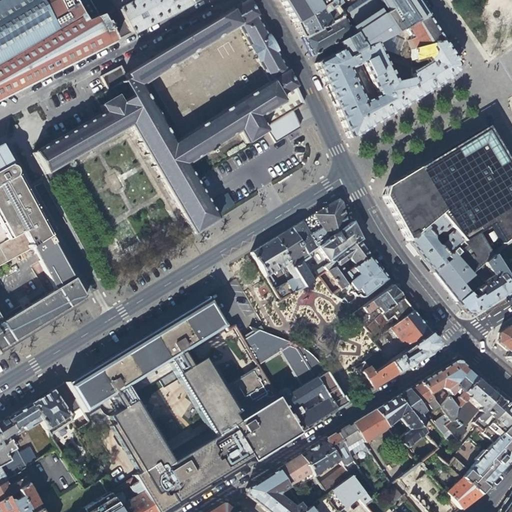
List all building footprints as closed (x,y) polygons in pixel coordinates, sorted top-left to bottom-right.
[(0,0),(0,98),(114,41),(111,36),(103,22),(102,23),(101,20),(88,0),(87,0),(97,16),(83,22),(68,0),(0,0)] [(129,126),(191,235),(216,220),(185,166),(238,133),(245,145),(265,132),(264,129),(260,123),(268,118),(266,114),(281,105),(287,115),(291,112),(302,105),(294,87),(295,87),(287,72),(286,73),(275,53),(275,52),(271,43),(266,36),(265,36),(254,17),(255,16),(246,0),(228,11),(229,12),(124,74),(122,75),(124,80),(133,96),(118,104),(114,97),(98,106),(102,113),(56,140),(31,154),(44,175),(129,126)] [(68,0),(83,22),(97,16),(87,0),(68,0)] [(88,0),(101,20),(117,11),(109,0),(88,0)] [(109,0),(117,11),(126,28),(129,33),(155,20),(159,18),(163,16),(164,15),(189,3),(186,0),(109,0)] [(341,0),(342,1),(344,0),(346,2),(349,0),(360,0),(373,19),(383,14),(389,30),(391,29),(393,33),(424,15),(414,0),(279,0),(280,2),(293,23),(317,8),(312,0),(341,0)] [(337,0),(329,0),(317,8),(293,23),(301,37),(340,15),(335,6),(339,3),(337,0)] [(346,136),(350,137),(374,122),(391,112),(415,97),(435,84),(452,74),(456,63),(441,41),(424,15),(393,33),(391,29),(389,30),(383,14),(373,19),(360,0),(349,0),(346,2),(344,0),(342,1),(339,3),(335,6),(340,15),(341,16),(345,13),(351,24),(347,27),(350,33),(333,43),(335,46),(337,50),(314,63),(317,70),(325,91),(333,106),(346,136)] [(103,22),(111,36),(126,28),(117,11),(101,20),(102,23),(103,22)] [(341,16),(340,15),(301,37),(305,45),(310,56),(333,43),(350,33),(347,27),(341,16)] [(114,41),(129,33),(126,28),(111,36),(114,41)] [(122,75),(124,74),(119,67),(100,77),(104,85),(106,89),(124,80),(122,75)] [(299,130),(291,112),(287,115),(276,121),(264,129),(265,132),(266,131),(269,136),(274,144),(299,130)] [(463,139),(416,167),(444,212),(440,214),(461,241),(466,245),(455,255),(470,274),(484,263),(493,255),(499,250),(504,246),(502,243),(511,234),(511,169),(507,161),(499,149),(485,125),(463,139)] [(0,166),(1,166),(2,168),(3,168),(4,168),(4,167),(5,167),(6,167),(7,167),(7,168),(8,168),(9,168),(9,169),(10,169),(10,170),(11,170),(11,171),(11,172),(11,173),(12,173),(11,174),(11,175),(11,176),(10,177),(10,178),(9,178),(9,179),(15,176),(0,148),(0,166)] [(0,243),(39,221),(25,195),(15,176),(9,179),(9,178),(10,178),(10,177),(11,176),(11,175),(11,174),(12,173),(11,173),(11,172),(11,171),(11,170),(10,170),(10,169),(9,169),(9,168),(8,168),(7,168),(7,167),(6,167),(5,167),(4,167),(4,168),(3,168),(2,168),(1,166),(0,166),(0,243)] [(444,212),(416,167),(404,175),(385,187),(381,196),(399,228),(407,241),(440,214),(444,212)] [(228,192),(212,201),(220,214),(235,206),(228,192)] [(319,243),(345,225),(342,213),(340,204),(337,200),(289,229),(282,233),(272,239),(290,269),(299,263),(306,258),(305,255),(320,244),(319,243)] [(431,272),(449,257),(446,253),(461,241),(440,214),(407,241),(419,256),(431,272)] [(0,243),(2,248),(0,249),(0,253),(16,244),(18,247),(16,248),(17,250),(22,247),(19,241),(43,228),(39,221),(0,243)] [(320,254),(327,264),(332,260),(331,258),(356,242),(359,240),(355,233),(349,222),(345,225),(319,243),(320,244),(305,255),(306,258),(309,256),(312,259),(320,254)] [(49,238),(43,228),(19,241),(22,247),(17,250),(16,248),(18,247),(16,244),(0,253),(0,267),(26,253),(32,249),(49,238)] [(511,234),(502,243),(504,246),(511,241),(511,234)] [(0,323),(0,352),(44,325),(83,302),(55,249),(49,238),(32,249),(54,291),(0,323)] [(262,245),(249,253),(277,302),(287,296),(301,288),(290,269),(272,239),(262,245)] [(348,258),(354,267),(368,257),(361,249),(356,242),(331,258),(332,260),(327,264),(322,268),(325,272),(338,290),(347,283),(351,280),(348,277),(345,273),(343,275),(337,266),(348,258)] [(453,253),(449,257),(431,272),(454,302),(466,292),(468,295),(480,285),(470,274),(455,255),(453,253)] [(483,283),(480,285),(468,295),(466,292),(454,302),(461,311),(466,312),(473,313),(492,301),(511,287),(511,286),(493,255),(484,263),(491,275),(482,281),(483,283)] [(347,283),(353,291),(379,271),(368,257),(354,267),(345,273),(348,277),(354,273),(356,276),(351,280),(347,283)] [(308,277),(299,263),(290,269),(301,288),(312,281),(311,280),(316,277),(325,272),(322,268),(308,277)] [(385,279),(379,271),(353,291),(338,302),(343,304),(344,303),(345,304),(348,304),(353,300),(354,298),(356,296),(359,298),(362,298),(370,292),(385,279)] [(365,314),(371,322),(400,298),(390,285),(352,314),(356,320),(365,314)] [(391,317),(396,323),(411,311),(400,298),(371,322),(370,322),(373,325),(375,323),(378,326),(380,326),(391,317)] [(129,398),(156,381),(158,380),(163,387),(173,380),(184,373),(180,367),(186,363),(182,356),(180,352),(222,325),(205,299),(146,335),(91,369),(108,396),(115,406),(129,398)] [(405,350),(429,334),(422,326),(411,311),(396,323),(388,329),(405,350)] [(381,335),(373,325),(370,322),(363,328),(368,334),(366,335),(371,342),(381,335)] [(508,353),(511,348),(511,331),(507,327),(498,333),(497,337),(497,342),(508,353)] [(240,340),(256,366),(276,353),(278,352),(292,344),(291,343),(262,332),(250,328),(249,329),(252,333),(246,336),(240,340)] [(387,362),(395,374),(417,360),(436,349),(436,346),(436,344),(429,334),(405,350),(387,362)] [(302,347),(291,343),(292,344),(302,359),(310,373),(334,411),(345,404),(324,371),(314,359),(307,352),(301,348),(302,347)] [(278,352),(300,388),(311,381),(308,375),(310,373),(302,359),(292,344),(278,352)] [(374,354),(363,362),(367,367),(371,373),(383,365),(376,353),(378,351),(376,347),(372,351),(374,354)] [(173,380),(191,408),(194,406),(195,406),(209,397),(215,406),(217,409),(229,401),(207,365),(202,368),(198,361),(189,367),(190,370),(184,373),(173,380)] [(363,381),(365,380),(360,372),(367,367),(363,362),(354,368),(363,381)] [(384,380),(395,374),(387,362),(383,365),(371,373),(367,367),(360,372),(365,380),(370,389),(384,380)] [(442,392),(433,403),(437,409),(445,399),(449,395),(453,390),(453,384),(465,369),(458,363),(452,362),(447,366),(425,379),(418,384),(427,395),(436,389),(442,392)] [(189,367),(186,363),(180,367),(184,373),(190,370),(189,367)] [(223,387),(231,400),(264,380),(256,366),(223,387)] [(81,412),(108,396),(91,369),(78,377),(65,385),(79,408),(81,412)] [(454,400),(449,395),(445,399),(454,410),(457,409),(467,397),(462,392),(475,378),(473,376),(468,372),(467,371),(465,369),(453,384),(453,390),(459,394),(454,400)] [(275,395),(275,397),(297,433),(320,419),(334,411),(310,373),(308,375),(311,381),(300,388),(290,394),(287,390),(284,389),(275,395)] [(481,383),(475,378),(462,392),(467,397),(457,409),(454,410),(445,399),(437,409),(443,416),(433,424),(443,436),(449,431),(457,441),(465,431),(463,428),(477,411),(480,414),(496,397),(481,383)] [(275,397),(264,380),(231,400),(237,410),(239,413),(237,414),(233,417),(225,422),(250,462),(297,433),(275,397)] [(66,417),(79,408),(65,385),(64,383),(56,388),(50,392),(58,404),(66,417)] [(433,403),(427,395),(418,384),(414,385),(406,390),(422,410),(427,416),(437,409),(433,403)] [(427,395),(433,403),(442,392),(436,389),(427,395)] [(418,414),(422,410),(406,390),(401,394),(395,397),(416,423),(422,418),(418,414)] [(70,421),(66,417),(58,404),(50,392),(41,397),(28,405),(39,421),(43,428),(48,435),(70,421)] [(195,406),(209,428),(223,419),(217,409),(215,406),(209,397),(195,406)] [(395,397),(387,402),(376,409),(389,427),(404,449),(423,433),(416,423),(395,397)] [(487,415),(493,421),(506,406),(501,401),(496,397),(480,414),(472,423),(482,431),(486,426),(481,422),(487,415)] [(131,479),(131,478),(146,469),(148,468),(147,466),(148,465),(147,464),(147,463),(147,462),(147,461),(147,460),(147,459),(148,459),(148,458),(148,457),(149,457),(149,456),(150,456),(150,455),(151,454),(152,454),(152,453),(153,453),(154,453),(154,452),(155,452),(156,452),(157,452),(158,452),(159,452),(160,452),(161,453),(162,453),(163,454),(129,398),(115,406),(117,410),(116,411),(118,415),(108,421),(110,425),(106,428),(134,473),(129,476),(131,479)] [(217,409),(223,419),(231,414),(233,417),(237,414),(235,411),(229,401),(217,409)] [(22,428),(23,431),(39,421),(28,405),(18,411),(5,419),(12,432),(19,428),(22,428)] [(191,408),(205,430),(209,428),(195,406),(194,406),(191,408)] [(445,466),(459,478),(479,495),(485,488),(507,465),(511,459),(511,410),(506,406),(493,421),(486,426),(482,431),(481,432),(491,442),(467,469),(453,457),(445,466)] [(365,442),(389,427),(376,409),(365,415),(352,423),(350,425),(362,444),(365,442)] [(105,418),(108,421),(118,415),(116,411),(105,418)] [(231,414),(223,419),(225,422),(233,417),(231,414)] [(4,437),(12,432),(5,419),(0,422),(0,447),(5,442),(4,439),(4,437)] [(223,419),(209,428),(236,471),(250,462),(225,422),(223,419)] [(13,447),(43,428),(39,421),(23,431),(15,436),(9,440),(13,447)] [(365,449),(362,444),(350,425),(344,428),(335,434),(351,462),(357,469),(362,466),(355,455),(365,449)] [(205,430),(193,438),(194,438),(221,480),(236,471),(209,428),(205,430)] [(348,464),(351,462),(335,434),(331,436),(323,441),(338,462),(348,474),(352,471),(353,470),(348,464)] [(164,456),(163,454),(162,453),(161,453),(160,452),(159,452),(158,452),(157,452),(156,452),(155,452),(154,452),(154,453),(153,453),(152,453),(152,454),(151,454),(150,455),(150,456),(149,456),(149,457),(148,457),(148,458),(148,459),(147,459),(147,460),(147,461),(147,462),(147,463),(147,464),(148,465),(147,466),(148,468),(159,461),(194,438),(193,438),(164,456)] [(221,480),(194,438),(159,461),(184,502),(221,480)] [(456,454),(467,460),(475,446),(465,439),(456,454)] [(14,449),(13,447),(9,440),(5,442),(0,447),(0,483),(6,480),(0,470),(0,465),(1,467),(7,464),(6,461),(9,460),(5,455),(14,449)] [(314,478),(338,462),(323,441),(313,447),(299,456),(310,472),(314,478)] [(287,486),(310,472),(299,456),(288,462),(276,469),(287,486)] [(159,461),(148,468),(160,487),(161,486),(175,509),(184,502),(159,461)] [(19,470),(20,471),(27,483),(34,479),(26,466),(19,470)] [(160,487),(148,468),(146,469),(172,510),(175,509),(161,486),(160,487)] [(168,511),(172,510),(146,469),(131,478),(146,503),(147,502),(152,511),(168,511)] [(280,491),(287,486),(276,469),(262,478),(246,488),(245,495),(265,510),(266,511),(301,511),(304,511),(299,503),(294,507),(278,494),(280,491)] [(0,500),(25,484),(27,483),(20,471),(6,480),(0,483),(0,500)] [(349,476),(304,511),(301,511),(338,511),(357,499),(363,506),(368,502),(351,479),(349,476)] [(146,503),(131,478),(131,479),(108,493),(119,511),(152,511),(147,502),(146,503)] [(459,510),(479,495),(459,478),(445,494),(459,510)] [(0,511),(41,511),(25,484),(0,500),(0,511)] [(393,504),(400,497),(391,486),(383,492),(393,504)] [(511,511),(511,490),(496,511),(511,511)]
